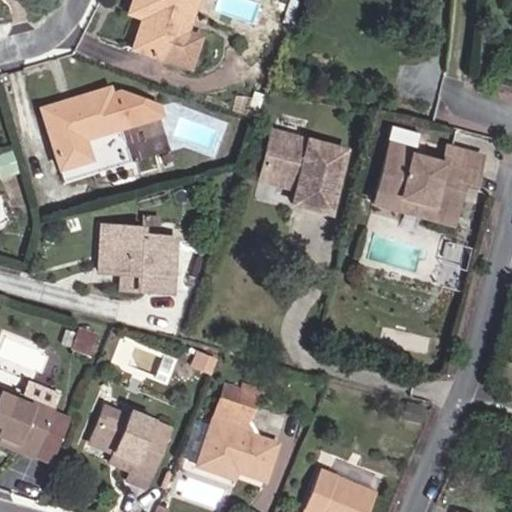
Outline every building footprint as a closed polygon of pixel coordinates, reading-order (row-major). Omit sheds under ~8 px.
[(194,0),(133,0),(133,2),(146,8),(143,17),(132,48),(172,63),(187,68),(197,39),(183,34),(194,0)] [(133,2),(129,13),(143,17),(146,8),(133,2)] [(38,106),(62,185),(132,164),(120,124),(159,112),(157,103),(119,89),(110,92),(108,85),(72,96),(74,100),(62,104),(61,99),(38,106)] [(291,200),(328,209),(344,151),(270,132),(257,180),(281,186),(282,182),(295,185),(291,200)] [(471,186),(479,155),(443,146),(439,163),(409,155),(410,150),(404,149),(407,136),(389,132),(375,185),(398,191),(396,197),(428,205),(427,209),(451,216),(456,197),(452,196),(455,182),(471,186)] [(396,197),(398,191),(375,185),(370,203),(449,224),(451,216),(427,209),(428,205),(396,197)] [(100,226),(97,271),(117,272),(131,273),(130,289),(168,291),(171,237),(141,235),(141,229),(100,226)] [(117,272),(116,288),(130,289),(131,273),(117,272)] [(89,352),(96,331),(79,325),(71,346),(89,352)] [(191,364),(209,371),(214,358),(195,351),(191,364)] [(247,419),(257,394),(226,382),(216,407),(247,419)] [(0,437),(12,442),(9,450),(31,459),(32,457),(50,413),(51,411),(0,389),(0,437)] [(417,420),(422,405),(407,401),(403,416),(417,420)] [(113,453),(119,455),(115,465),(130,471),(126,480),(142,487),(166,428),(140,418),(142,413),(129,408),(125,417),(104,408),(89,443),(113,453)] [(66,420),(50,413),(32,457),(48,463),(66,420)] [(194,421),(185,461),(196,463),(205,423),(194,421)] [(215,472),(218,464),(234,470),(263,479),(275,444),(213,422),(197,466),(215,472)] [(0,437),(0,445),(9,450),(12,442),(0,437)] [(113,453),(109,462),(115,465),(119,455),(113,453)] [(215,472),(232,477),(234,470),(218,464),(215,472)] [(366,511),(375,492),(318,468),(299,511),(366,511)]
